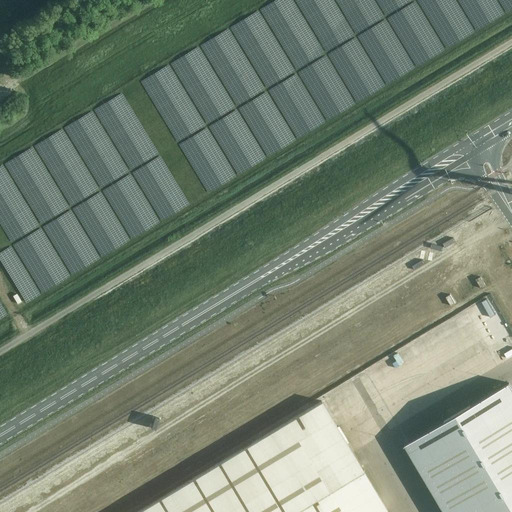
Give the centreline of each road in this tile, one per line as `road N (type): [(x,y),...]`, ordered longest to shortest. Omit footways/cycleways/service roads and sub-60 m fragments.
road 1 (unclassified): [(511,42),(0,352)]
road 2 (secondary): [(0,436),(468,152)]
